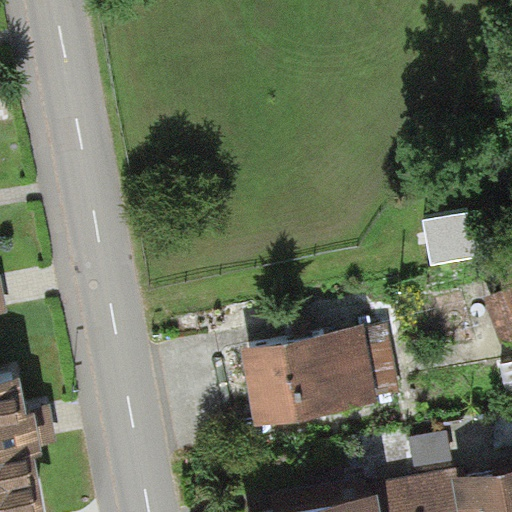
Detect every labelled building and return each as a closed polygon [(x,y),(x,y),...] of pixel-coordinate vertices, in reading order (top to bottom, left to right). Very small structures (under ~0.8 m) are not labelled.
[(469,201),(424,210),(434,256),(478,247),(469,201)] [(504,280),(483,288),(502,336),(511,332),(511,262),(499,267),(504,280)] [(301,321),(242,331),(256,408),(376,387),(362,310),(301,321)] [(0,510),(4,503),(47,496),(37,435),(58,431),(55,416),(51,396),(37,398),(35,388),(27,390),(20,348),(0,351),(0,510)] [(511,511),(511,446),(452,458),(452,461),(462,511),(511,511)] [(462,511),(452,461),(379,475),(385,511),(462,511)] [(385,511),(379,475),(378,469),(239,495),(242,511),(385,511)]
